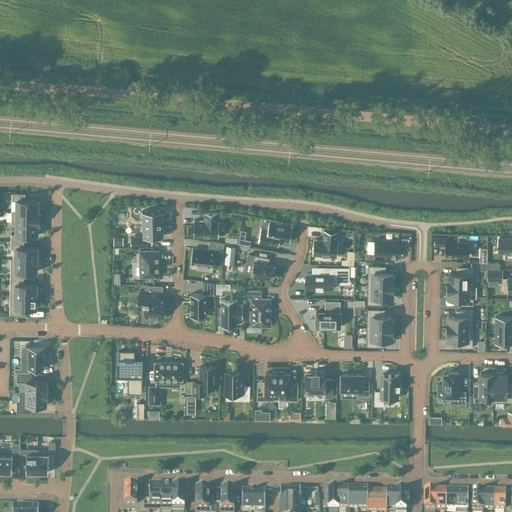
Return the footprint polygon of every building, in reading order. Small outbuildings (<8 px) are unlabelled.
[(12,193),(12,200),(16,201),(16,211),(16,212),(39,212),(39,203),(38,203),(38,201),(38,200),(25,200),(25,193),(12,193)] [(143,237),(131,237),(131,245),(152,244),(151,237),(163,236),(163,227),(163,220),(162,210),(142,211),(143,237)] [(11,211),(11,223),(16,223),(39,223),(39,224),(40,224),(40,212),(39,212),(16,212),(16,211),(11,211)] [(218,213),(204,212),(204,213),(205,213),(204,221),(195,221),(195,220),(194,220),(193,236),(194,236),(218,237),(219,237),(219,221),(219,222),(217,222),(218,213)] [(262,228),(261,228),(258,243),(259,243),(259,241),(274,244),(278,245),(277,246),(278,247),(278,245),(280,239),(289,241),(289,242),(289,243),(293,226),(292,226),(292,227),(270,223),(270,221),(269,221),(268,230),(261,229),(262,228)] [(11,234),(11,241),(24,241),(24,235),(38,235),(38,234),(37,234),(37,232),(39,232),(39,224),(39,223),(16,223),(16,234),(11,234)] [(323,238),(324,238),(324,241),(314,240),(312,255),(337,257),(339,242),(337,242),(338,232),(324,230),(323,238)] [(446,243),(446,237),(435,237),(435,246),(446,246),(446,256),(468,256),(468,243),(446,243)] [(511,237),(499,238),(499,253),(511,252),(511,237)] [(251,240),(239,238),(238,244),(250,246),(251,240)] [(374,255),(398,256),(398,240),(375,239),(374,253),(374,255)] [(11,241),(11,248),(13,248),(13,259),(38,260),(39,251),(37,251),(37,248),(24,247),(24,241),(11,241)] [(226,246),(225,263),(234,264),(235,246),(226,246)] [(214,266),(216,251),(193,248),(192,264),(197,264),(197,269),(207,271),(207,266),(214,266)] [(158,250),(140,251),(140,253),(137,253),(137,261),(140,261),(140,277),(158,276),(158,250)] [(348,251),(347,260),(354,261),(355,252),(348,251)] [(250,274),(272,278),(275,265),(268,264),(269,258),(253,255),(252,261),(253,262),(250,274)] [(11,259),(10,278),(23,278),(23,272),(37,272),(37,271),(37,269),(38,269),(38,260),(13,259),(11,259)] [(368,285),(393,286),(393,279),(393,273),(381,273),(381,266),(368,266),(368,285)] [(318,267),(318,274),(306,274),(306,275),(306,287),(305,287),(305,288),(332,289),(332,288),(332,283),(341,283),(341,276),(348,276),(347,276),(348,276),(348,268),(318,267)] [(448,286),(471,286),(471,287),(473,287),(474,267),(461,267),(461,274),(449,274),(449,280),(448,280),(448,286)] [(501,270),(486,270),(487,280),(501,280),(501,270)] [(114,273),(114,284),(122,284),(122,273),(114,273)] [(10,278),(10,296),(38,296),(38,287),(36,287),(36,285),(37,285),(37,284),(23,284),(23,278),(10,278)] [(214,295),(214,283),(203,282),(203,294),(191,294),(191,316),(206,316),(206,295),(214,295)] [(380,298),(392,298),(392,292),(393,292),(393,286),(368,285),(367,304),(380,304),(380,298)] [(471,286),(448,286),(448,292),(448,299),(460,299),(460,305),(473,305),(473,298),(471,298),(471,287),(471,286)] [(148,311),(142,311),(141,322),(156,323),(156,318),(163,318),(164,298),(160,298),(160,292),(153,291),(153,287),(145,287),(145,291),(140,291),(139,302),(143,302),(142,303),(148,303),(148,311)] [(246,299),(251,299),(251,325),(269,325),(269,299),(261,299),(261,291),(246,291),(246,299)] [(10,296),(10,315),(23,315),(23,308),(36,309),(36,308),(36,305),(38,305),(38,296),(10,296)] [(221,325),(221,326),(237,326),(237,325),(236,325),(236,318),(242,318),(243,318),(243,304),(242,304),(242,305),(236,305),(236,300),(237,300),(221,300),(221,325)] [(340,327),(340,301),(325,301),(325,309),(327,309),(327,312),(316,311),(316,327),(340,327)] [(367,328),(392,328),(392,322),(392,316),(380,316),(380,309),(367,309),(367,328)] [(447,328),(473,329),(473,310),(460,310),(460,316),(448,316),(448,322),(447,322),(447,328)] [(495,343),(495,344),(511,343),(511,316),(495,317),(495,343)] [(392,334),(392,328),(367,328),(366,346),(379,347),(380,339),(391,340),(392,334)] [(448,340),(459,340),(459,347),(472,348),(473,329),(447,328),(447,334),(448,334),(448,340)] [(15,368),(15,373),(30,373),(30,368),(44,369),(44,368),(44,347),(45,347),(27,347),(28,347),(28,359),(21,359),(21,368),(15,368)] [(135,361),(135,351),(119,351),(118,376),(127,376),(127,394),(142,394),(143,361),(135,361)] [(156,380),(156,387),(149,387),(149,404),(160,404),(160,380),(171,380),(171,386),(180,387),(180,380),(181,380),(182,380),(183,362),(154,362),(154,380),(155,380),(156,380)] [(193,381),(193,394),(215,394),(215,388),(215,367),(200,366),(200,381),(193,381)] [(240,400),(250,401),(251,386),(244,385),(244,379),(241,379),(241,371),(227,371),(226,393),(240,393),(240,400)] [(277,400),(278,372),(272,372),(272,373),(266,373),(266,385),(258,385),(257,400),(277,400)] [(283,374),(283,372),(278,372),(277,400),(297,401),(298,386),(290,386),(290,374),(283,374)] [(332,380),(325,380),(325,374),(318,374),(318,372),(312,372),(312,374),(306,374),(305,394),(325,395),(325,398),(332,398),(332,380)] [(450,403),(465,404),(465,391),(457,391),(457,388),(458,388),(458,380),(457,380),(458,372),(449,372),(449,374),(444,374),(443,385),(437,385),(437,396),(450,396),(450,403)] [(493,374),(494,374),(480,373),(480,389),(473,389),(473,402),(481,402),(493,402),(494,402),(493,402),(493,374)] [(493,402),(494,402),(511,402),(511,389),(506,389),(507,374),(503,374),(503,373),(497,373),(497,374),(494,374),(493,374),(493,402)] [(26,392),(26,393),(48,393),(48,387),(47,387),(47,381),(32,381),(32,374),(17,374),(17,381),(26,382),(26,392)] [(341,389),(341,390),(342,390),(357,390),(357,396),(369,396),(369,382),(363,382),(363,375),(363,374),(362,374),(355,374),(349,374),(342,374),(341,374),(341,375),(341,389)] [(374,391),(374,406),(384,406),(384,398),(397,398),(398,389),(399,390),(400,384),(398,384),(398,375),(391,375),(388,375),(381,375),(381,391),(374,391)] [(48,393),(26,393),(26,392),(20,392),(20,404),(17,404),(17,412),(32,412),(32,405),(46,405),(47,400),(48,400),(48,393)] [(187,396),(187,413),(195,413),(195,396),(187,396)] [(326,401),(326,417),(335,417),(335,401),(326,401)] [(255,410),(255,419),(269,419),(269,412),(261,412),(261,410),(255,410)] [(26,449),(26,454),(26,472),(27,472),(37,472),(38,451),(38,450),(26,449)] [(38,451),(37,472),(48,473),(49,454),(49,451),(38,451)] [(0,455),(0,471),(12,472),(12,456),(0,455)] [(136,511),(142,511),(143,499),(137,499),(137,485),(124,485),(124,511),(137,511),(136,511)] [(143,499),(142,511),(149,511),(161,511),(161,486),(150,485),(149,499),(143,499)] [(173,486),(161,486),(161,511),(172,511),(173,486)] [(185,486),(173,486),(172,511),(184,511),(185,486)] [(209,489),(196,488),(196,509),(195,511),(214,511),(215,504),(209,503),(209,490),(210,490),(209,490),(209,489)] [(280,489),(280,499),(300,500),(303,500),(304,490),(300,489),(300,488),(294,488),(294,489),(280,489)] [(328,502),(323,502),(324,509),(337,509),(338,489),(329,488),(328,502)] [(221,504),(215,504),(214,511),(234,511),(234,489),(221,489),(221,490),(221,491),(221,504)] [(243,489),(242,489),(242,509),(243,509),(243,508),(264,508),(264,509),(265,509),(265,490),(257,490),(251,489),(251,490),(243,490),(243,489)] [(338,489),(337,509),(346,509),(346,489),(338,489)] [(346,489),(346,509),(350,509),(356,509),(357,489),(346,489)] [(357,489),(356,509),(367,509),(367,492),(368,492),(368,489),(357,489)] [(386,490),(386,493),(387,493),(386,510),(387,510),(396,510),(396,490),(386,490)] [(396,510),(395,511),(406,511),(406,502),(409,502),(409,497),(406,497),(407,490),(396,490),(396,510)] [(435,511),(435,491),(436,491),(436,490),(424,490),(424,504),(423,511),(435,511)] [(436,491),(435,491),(435,511),(445,511),(446,511),(446,510),(446,491),(436,491)] [(457,491),(446,491),(446,510),(456,510),(457,491)] [(467,511),(468,492),(457,491),(456,510),(456,511),(467,511)] [(484,491),(472,491),(471,511),(483,511),(483,510),(483,492),(484,492),(484,491)] [(367,509),(366,511),(376,511),(377,492),(368,492),(367,492),(367,509)] [(377,492),(376,511),(386,511),(387,510),(386,510),(387,493),(386,493),(377,492)] [(484,492),(483,492),(483,510),(494,510),(494,492),(484,492)] [(505,492),(494,492),(494,510),(505,511),(505,508),(505,492)] [(280,499),(280,509),(300,509),(300,500),(280,499)]
